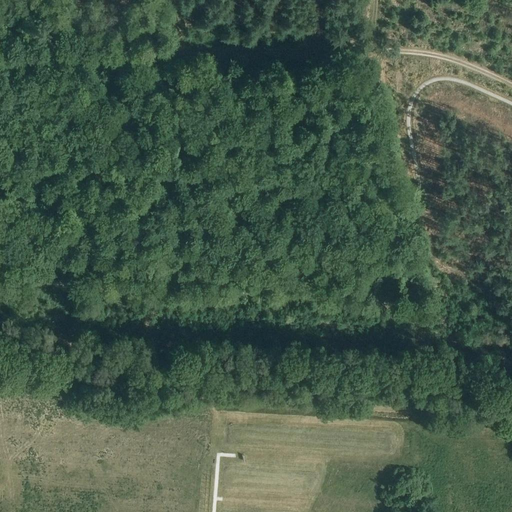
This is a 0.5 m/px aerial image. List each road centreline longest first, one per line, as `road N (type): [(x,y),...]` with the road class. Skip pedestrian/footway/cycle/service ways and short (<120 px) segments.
road 1 (track): [(511,89),(444,58),(375,45),(0,50)]
road 2 (track): [(364,302),(442,310),(375,45),(375,0)]
